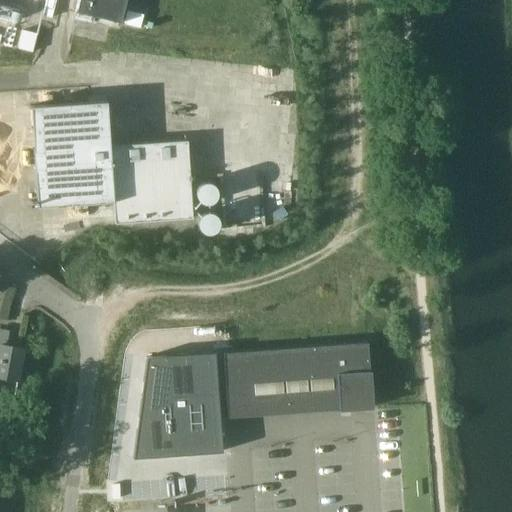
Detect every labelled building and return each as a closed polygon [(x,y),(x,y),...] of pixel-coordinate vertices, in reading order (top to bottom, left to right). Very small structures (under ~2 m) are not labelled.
[(79,0),(77,12),(119,23),(125,0),(79,0)] [(143,15),(127,11),(124,24),(140,28),(143,15)] [(32,52),(36,34),(22,30),(18,49),(32,52)] [(190,141),(112,146),(109,97),(91,98),(92,103),(34,107),(40,207),(115,202),(117,224),(195,219),(190,141)] [(207,209),(210,209),(214,209),(217,207),(220,204),(221,201),(222,197),(221,194),(219,191),(216,188),(213,187),(209,187),(206,188),(203,190),(201,193),(200,197),(200,200),(201,204),(204,207),(207,209)] [(211,235),(215,236),(218,235),(221,233),(223,230),(224,227),(224,223),(223,220),(220,217),(217,215),(214,215),(210,215),(207,217),(205,219),(203,222),(203,226),(204,229),(205,232),(208,234),(211,235)] [(0,377),(17,381),(23,350),(4,346),(6,332),(0,330),(0,377)] [(367,342),(222,353),(227,418),(338,410),(339,410),(372,408),(369,371),(367,342)] [(222,452),(215,352),(146,357),(132,459),(222,452)]
